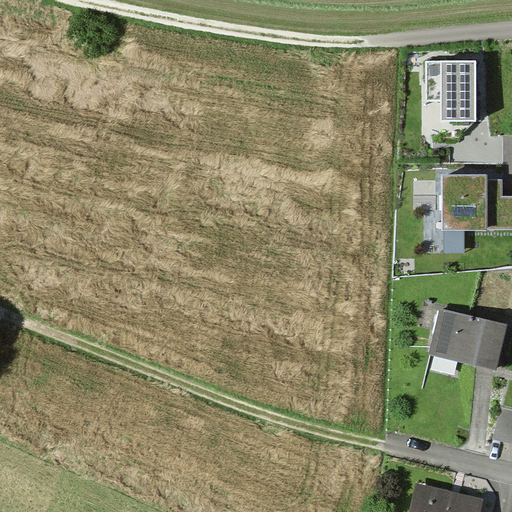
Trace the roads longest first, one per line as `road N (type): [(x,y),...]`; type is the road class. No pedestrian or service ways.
road 1 (track): [(0,314),(275,417),(396,447)]
road 2 (track): [(395,44),(323,47),(93,0)]
